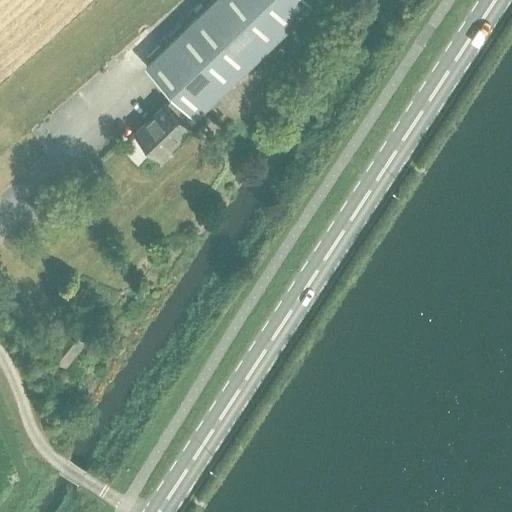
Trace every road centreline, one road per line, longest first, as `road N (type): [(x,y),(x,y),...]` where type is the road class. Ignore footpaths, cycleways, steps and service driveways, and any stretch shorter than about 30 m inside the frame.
road 1 (primary): [(162,511),(497,0)]
road 2 (unclassified): [(131,511),(36,435),(0,354)]
